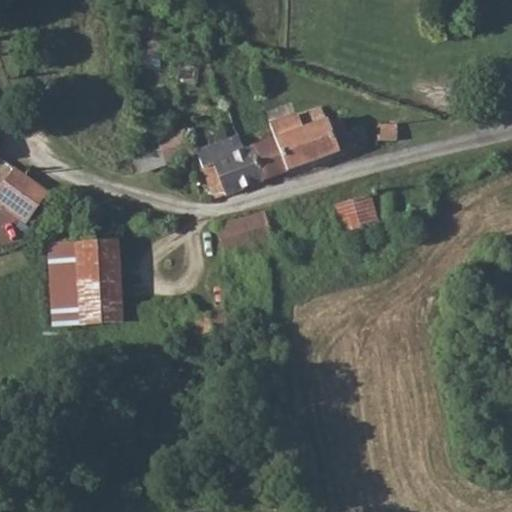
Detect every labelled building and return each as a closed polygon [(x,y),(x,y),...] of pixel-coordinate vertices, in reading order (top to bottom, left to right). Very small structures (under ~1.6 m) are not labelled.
[(273,137),(285,169),(343,148),(338,134),(340,127),(337,115),(321,122),(318,112),(316,106),(299,111),(270,119),(270,120),(273,137)] [(338,134),(343,148),(359,142),(359,124),(357,124),(340,127),(338,134)] [(359,124),(359,142),(379,142),(378,124),(359,124)] [(378,124),(379,142),(395,142),(398,135),(400,134),(399,124),(378,124)] [(159,139),(164,163),(169,175),(187,168),(180,157),(191,153),(181,126),(158,136),(159,139)] [(236,136),(199,150),(214,197),(263,180),(251,144),(240,148),(236,136)] [(251,144),(263,180),(285,172),(285,169),(273,137),(251,144)] [(132,150),(139,171),(164,163),(159,139),(132,150)] [(0,186),(0,202),(28,223),(52,190),(17,164),(0,186)] [(374,197),(340,207),(347,230),(381,221),(374,197)] [(272,232),(266,209),(216,224),(222,252),(246,247),(256,245),(258,253),(288,247),(284,230),(272,232)] [(45,240),(50,319),(121,319),(116,237),(45,240)] [(195,339),(231,329),(226,310),(189,320),(195,339)]
